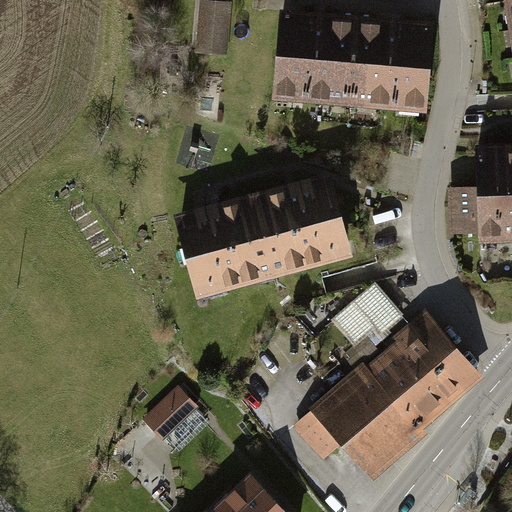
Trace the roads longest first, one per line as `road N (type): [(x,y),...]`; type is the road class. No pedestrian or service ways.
road 1 (residential): [(511,362),(461,316),(429,258),(423,213),(451,57),(446,0)]
road 2 (secondary): [(511,366),(395,511)]
